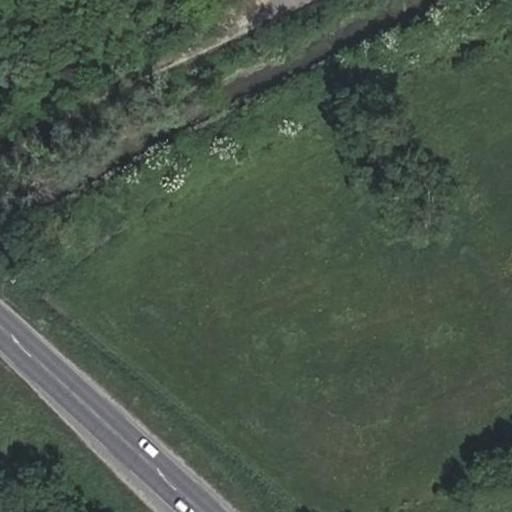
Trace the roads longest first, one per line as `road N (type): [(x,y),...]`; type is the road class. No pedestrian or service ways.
road 1 (unclassified): [(294,0),(0,156)]
road 2 (primary): [(0,324),(203,511)]
